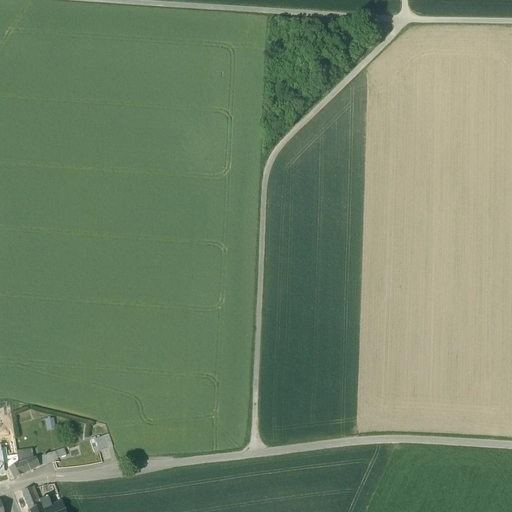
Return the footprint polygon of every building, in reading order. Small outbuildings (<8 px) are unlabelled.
[(53,418),(46,419),(47,430),(55,428),(53,418)] [(108,435),(103,437),(107,449),(112,447),(108,435)] [(103,437),(94,439),(98,451),(98,452),(107,449),(103,437)] [(94,439),(90,441),(94,453),(98,451),(94,439)] [(64,449),(50,453),(52,458),(57,457),(56,455),(65,452),(64,449)] [(50,453),(39,457),(41,466),(53,460),(52,458),(50,453)] [(39,457),(18,464),(8,469),(14,480),(41,466),(39,457)] [(65,511),(54,484),(33,487),(31,488),(33,494),(51,491),(56,504),(51,507),(42,510),(43,511),(65,511)] [(33,494),(31,488),(22,492),(29,511),(40,506),(42,510),(51,507),(47,498),(38,501),(39,502),(37,503),(33,494)]
